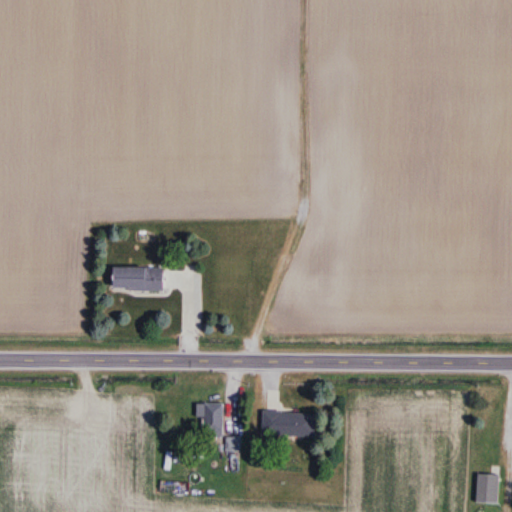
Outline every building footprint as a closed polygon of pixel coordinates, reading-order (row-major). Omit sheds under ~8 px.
[(165,291),(165,268),(116,268),(116,291),(165,291)] [(199,419),(207,419),(207,434),(226,434),(226,405),(199,405),(199,419)] [(264,436),(317,436),(317,412),(264,412),(264,436)] [(242,452),(242,438),(229,438),(228,452),(242,452)] [(499,474),(477,474),(477,502),(499,502),(499,474)]
